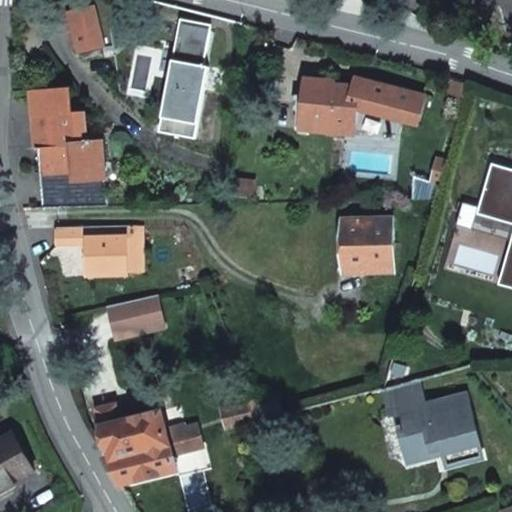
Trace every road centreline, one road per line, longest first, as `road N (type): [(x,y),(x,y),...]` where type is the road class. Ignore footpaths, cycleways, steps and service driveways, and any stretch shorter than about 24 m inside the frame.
road 1 (residential): [(109,511),(46,378),(17,277),(0,114)]
road 2 (unclassified): [(511,74),(219,0)]
